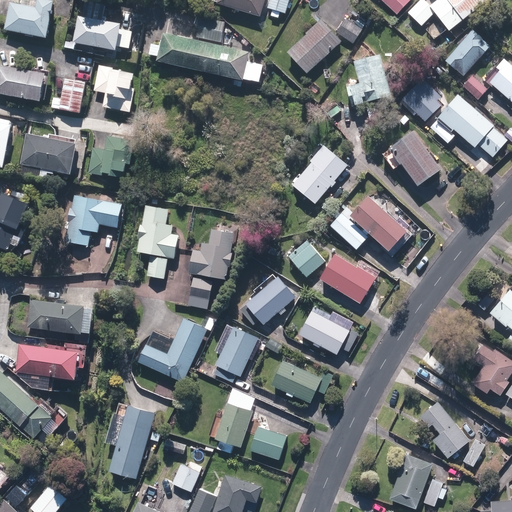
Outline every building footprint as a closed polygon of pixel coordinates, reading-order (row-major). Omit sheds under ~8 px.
[(6,31),(48,39),(56,3),(42,0),(39,0),(37,9),(11,4),(6,31)] [(218,0),(217,5),(261,17),(266,0),(218,0)] [(270,0),(268,9),(287,14),(290,0),(270,0)] [(381,0),(398,15),(411,0),(381,0)] [(436,14),(450,32),(490,0),(439,0),(431,6),(424,0),(422,0),(409,13),(422,27),(436,14)] [(74,43),(117,52),(123,26),(107,23),(109,12),(101,10),(101,5),(79,1),(75,18),(79,19),(74,43)] [(198,38),(221,43),(225,22),(201,18),(198,38)] [(288,53),(308,74),(343,42),(322,20),(306,34),(307,35),(288,53)] [(338,34),(353,44),(363,30),(347,20),(338,34)] [(447,61),(464,77),(491,47),(474,31),(447,61)] [(244,79),(259,83),(263,65),(248,62),(250,53),(164,34),(161,48),(156,47),(154,56),(159,57),(158,62),(244,81),(244,79)] [(348,88),(353,107),(381,100),(382,104),(393,101),(381,56),(355,63),(361,85),(348,88)] [(491,84),(511,101),(511,66),(505,60),(498,69),(502,72),(491,84)] [(0,94),(41,103),(42,100),(46,101),(47,97),(43,96),(47,75),(0,65),(0,94)] [(104,108),(131,113),(136,90),(132,89),(135,75),(114,70),(114,69),(100,66),(95,91),(107,94),(104,108)] [(464,87),(479,100),(488,90),(473,77),(464,87)] [(52,109),(81,114),(87,83),(66,79),(62,100),(54,98),(52,109)] [(479,145),(494,158),(508,140),(494,128),(495,127),(459,96),(438,121),(452,133),(455,130),(476,148),(479,145)] [(368,109),(371,121),(385,117),(382,106),(368,109)] [(0,167),(4,168),(13,126),(12,126),(12,122),(0,120),(0,167)] [(403,165),(419,187),(442,171),(415,133),(390,150),(402,166),(403,165)] [(22,172),(48,178),(48,174),(54,175),(55,172),(72,176),(78,145),(28,134),(21,165),(23,165),(22,172)] [(90,174),(123,179),(123,173),(126,173),(127,164),(132,165),(135,141),(108,137),(106,150),(93,149),(90,174)] [(294,184),(316,203),(348,164),(324,144),(310,161),(312,162),(294,184)] [(0,247),(9,251),(13,244),(19,247),(27,230),(21,227),(30,206),(4,194),(0,203),(0,247)] [(370,195),(352,214),(390,248),(407,229),(370,195)] [(67,242),(89,246),(92,231),(99,233),(100,225),(119,229),(123,206),(75,196),(73,208),(72,208),(69,222),(71,222),(67,242)] [(331,225),(357,249),(369,236),(343,212),(331,225)] [(137,251),(175,257),(179,234),(170,233),(170,230),(142,226),(137,251)] [(191,272),(227,277),(234,232),(213,229),(211,243),(204,242),(202,250),(194,249),(191,272)] [(308,275),(325,261),(311,244),(293,258),(308,275)] [(321,280),(361,304),(377,278),(359,267),(359,268),(336,255),(321,280)] [(153,275),(164,277),(167,258),(156,256),(153,275)] [(247,304),(265,325),(297,297),(279,276),(247,304)] [(191,296),(210,300),(214,282),(194,278),(191,296)] [(508,326),(511,329),(511,291),(491,314),(507,328),(508,326)] [(28,328),(82,336),(86,308),(32,301),(28,328)] [(301,336),(338,355),(341,348),(350,352),(359,334),(351,330),(350,331),(329,320),(332,315),(316,307),(301,336)] [(140,363),(184,382),(208,329),(185,319),(169,355),(147,345),(140,363)] [(215,374),(234,383),(238,375),(242,377),(259,338),(234,327),(217,366),(219,367),(215,374)] [(267,347),(279,353),(283,346),(271,339),(267,347)] [(17,373),(77,381),(80,353),(21,345),(17,373)] [(491,389),(501,396),(510,382),(508,381),(511,374),(511,360),(495,350),(494,353),(484,346),(474,360),(484,367),(473,384),(488,394),(491,389)] [(295,396),(311,404),(317,391),(326,395),(334,376),(326,372),(323,379),(284,361),(273,386),(288,393),(287,395),(294,398),(295,396)] [(0,407),(34,439),(53,418),(51,417),(56,412),(44,400),(39,406),(0,370),(0,407)] [(219,449),(231,453),(234,445),(242,448),(254,411),(252,411),(255,398),(233,388),(217,440),(221,441),(219,449)] [(433,442),(448,460),(470,441),(439,403),(421,417),(430,428),(433,425),(442,435),(433,442)] [(111,472),(137,479),(156,414),(130,406),(111,472)] [(252,450),(280,459),(288,436),(259,427),(252,450)] [(152,439),(159,441),(161,434),(154,432),(152,439)] [(165,449),(185,453),(187,444),(168,439),(165,449)] [(464,462),(474,467),(486,445),(476,439),(464,462)] [(391,500),(417,510),(434,464),(408,455),(391,500)] [(173,484),(193,492),(201,473),(200,473),(202,467),(194,464),(192,469),(181,465),(173,484)] [(0,486),(9,476),(0,468),(0,486)] [(262,486),(226,475),(214,511),(241,511),(246,498),(257,501),(262,486)] [(425,502),(435,506),(444,483),(433,479),(425,502)] [(31,509),(35,511),(57,511),(68,500),(51,485),(31,509)] [(201,489),(190,511),(208,511),(216,495),(201,489)] [(0,511),(17,511),(5,500),(0,505),(0,511)] [(493,510),(481,511),(511,511),(511,500),(492,501),(493,510)] [(135,511),(158,511),(139,503),(135,511)]
